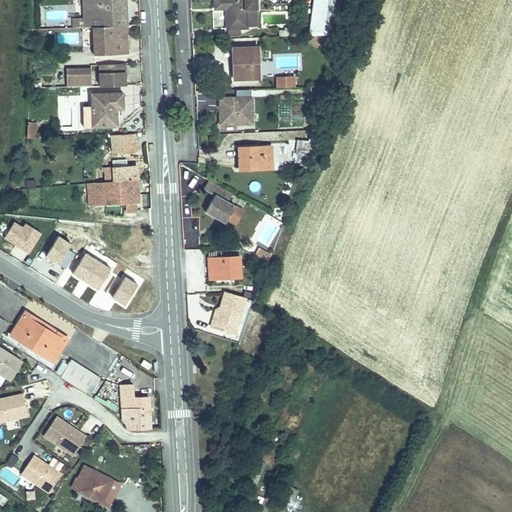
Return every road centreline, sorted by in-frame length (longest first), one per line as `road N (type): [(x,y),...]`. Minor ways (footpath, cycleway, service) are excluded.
road 1 (secondary): [(174,313),(157,0)]
road 2 (secondary): [(183,511),(176,341)]
road 3 (unknown): [(180,433),(131,435),(51,376)]
